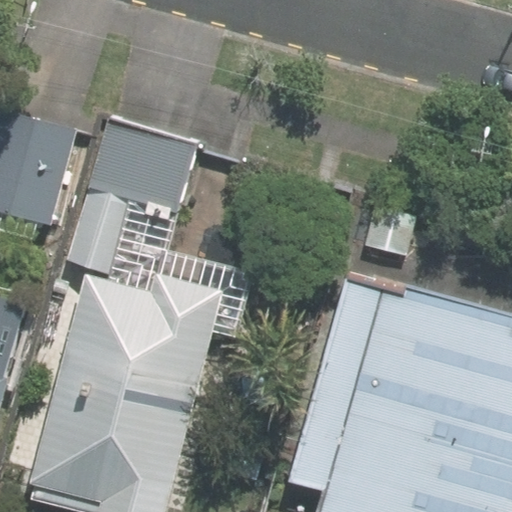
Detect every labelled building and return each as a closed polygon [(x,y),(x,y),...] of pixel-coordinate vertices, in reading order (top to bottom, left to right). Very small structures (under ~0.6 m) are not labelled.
[(0,222),(46,235),(75,129),(0,108),(0,222)] [(112,278),(133,202),(181,215),(198,154),(104,128),(92,174),(90,174),(65,266),(112,278)] [(412,262),(424,217),(376,204),(364,249),(412,262)] [(404,291),(346,275),(292,473),(326,482),(317,511),(511,511),(511,312),(406,284),(404,291)] [(156,301),(79,280),(22,488),(99,509),(97,511),(156,511),(216,293),(162,278),(156,301)] [(0,398),(12,357),(0,353),(0,398)]
